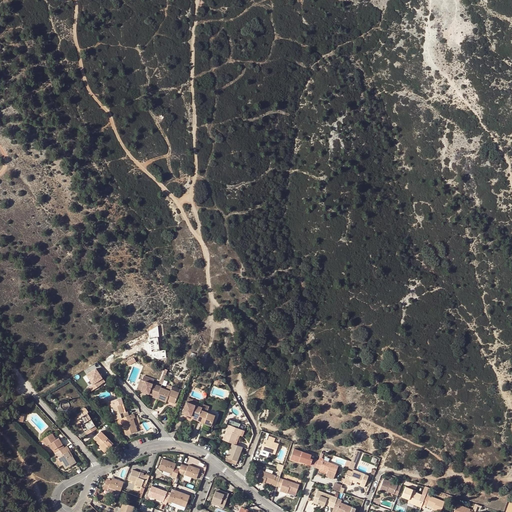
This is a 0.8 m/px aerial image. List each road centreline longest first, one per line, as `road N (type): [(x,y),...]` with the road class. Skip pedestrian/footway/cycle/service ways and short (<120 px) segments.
road 1 (track): [(203,0),(196,206),(211,297),(230,326),(257,428)]
road 2 (track): [(208,249),(180,198),(130,153),(113,111),(92,87),(75,34),(77,0)]
road 3 (track): [(0,144),(142,337)]
